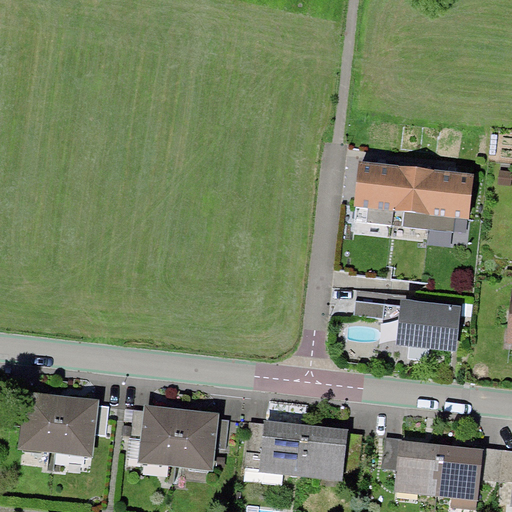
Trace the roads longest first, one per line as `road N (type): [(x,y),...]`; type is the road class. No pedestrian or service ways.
road 1 (residential): [(311,380),(0,345)]
road 2 (residential): [(337,144),(311,380)]
road 3 (residential): [(511,404),(311,380)]
